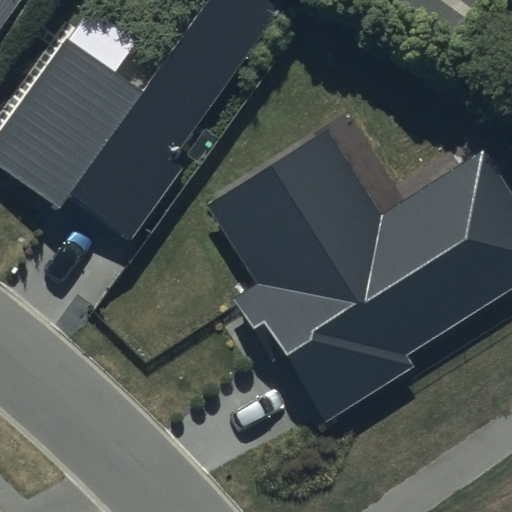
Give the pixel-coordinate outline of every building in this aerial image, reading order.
[(0,0),(0,28),(20,0),(0,0)] [(215,0),(143,100),(65,44),(0,134),(0,169),(60,213),(69,200),(130,244),(183,170),(172,162),(288,0),(215,0)] [(373,0),(452,52),(486,0),(373,0)] [(327,128),(206,205),(256,284),(233,299),(272,360),(282,353),(326,421),(412,366),(405,356),(511,287),(511,192),(483,148),(381,212),(327,128)] [(511,473),(503,480),(511,496),(511,473)]
